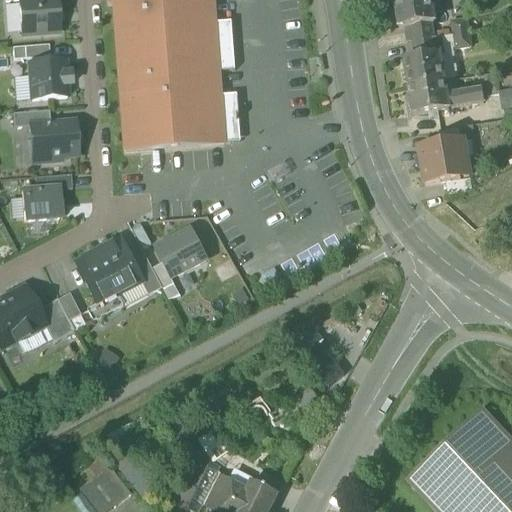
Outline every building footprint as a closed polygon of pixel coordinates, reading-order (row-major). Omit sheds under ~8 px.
[(115,7),(126,155),(224,147),(224,146),(231,146),(229,123),(222,123),(220,99),(218,75),(235,74),(231,25),(215,27),(212,0),(107,0),(108,7),(115,7)] [(435,25),(430,0),(416,0),(394,4),(398,23),(399,31),(410,29),(432,26),(435,25)] [(18,4),(20,38),(59,36),(56,1),(40,2),(18,4)] [(451,25),(453,39),(469,36),(467,23),(451,25)] [(410,29),(413,45),(434,42),(432,32),(433,32),(432,26),(410,29)] [(471,50),(469,36),(453,39),(455,52),(471,50)] [(440,58),(444,83),(458,81),(454,53),(455,52),(453,39),(445,40),(447,51),(443,51),(444,58),(440,58)] [(445,40),(434,42),(413,45),(415,61),(440,57),(440,58),(444,58),(443,51),(447,51),(445,40)] [(12,63),(48,61),(48,49),(11,51),(12,63)] [(405,70),(409,91),(444,85),(444,83),(440,58),(440,57),(415,61),(404,63),(405,70)] [(64,77),(63,65),(28,68),(29,80),(31,104),(66,101),(65,89),(70,88),(70,77),(64,77)] [(484,79),(487,100),(499,98),(499,95),(496,77),(484,79)] [(511,78),(501,80),(503,94),(511,92),(511,78)] [(31,104),(29,80),(12,81),(14,105),(31,104)] [(449,113),(449,111),(447,99),(444,85),(409,91),(413,118),(449,113)] [(511,92),(503,94),(499,95),(499,98),(502,112),(503,112),(511,110),(511,92)] [(481,94),(465,96),(467,108),(483,106),(481,94)] [(449,111),(467,108),(465,96),(447,99),(449,111)] [(229,123),(231,146),(241,145),(237,98),(220,99),(222,123),(229,123)] [(511,110),(503,112),(505,123),(511,122),(511,110)] [(12,117),(13,132),(29,130),(29,129),(49,128),(48,115),(12,117)] [(46,162),(47,166),(62,165),(61,161),(76,160),(73,126),(49,128),(29,129),(29,130),(32,163),(46,162)] [(437,136),(439,147),(454,144),(463,143),(461,132),(437,136)] [(419,150),(422,170),(466,162),(464,145),(454,147),(454,144),(439,147),(419,150)] [(469,180),(466,162),(422,170),(425,190),(446,186),(461,184),(460,181),(469,180)] [(59,192),(59,194),(71,193),(70,179),(34,182),(35,194),(59,192)] [(446,186),(448,198),(464,196),(471,192),(469,182),(461,184),(446,186)] [(27,225),(27,227),(29,227),(47,225),(57,224),(57,222),(61,222),(59,194),(59,192),(35,194),(21,195),(21,203),(23,222),(23,225),(27,225)] [(23,222),(21,203),(9,203),(11,222),(23,222)] [(47,234),(47,225),(29,227),(29,236),(47,234)] [(206,263),(191,234),(156,253),(163,266),(171,282),(206,263)] [(76,266),(98,308),(117,298),(142,286),(143,285),(133,266),(121,243),(76,266)] [(147,296),(148,299),(162,292),(151,272),(145,260),(133,266),(143,285),(142,286),(147,296)] [(163,266),(151,272),(162,292),(168,304),(179,298),(171,282),(163,266)] [(117,298),(123,309),(147,296),(142,286),(117,298)] [(238,312),(250,306),(242,292),(231,298),(238,312)] [(43,329),(44,328),(36,314),(26,294),(5,306),(4,304),(0,305),(0,350),(13,344),(14,346),(28,339),(27,337),(43,329)] [(372,335),(387,301),(376,296),(361,330),(372,335)] [(58,304),(69,325),(82,319),(70,298),(58,304)] [(123,309),(117,298),(98,308),(88,313),(93,324),(123,309)] [(57,303),(36,314),(44,328),(43,329),(52,345),(52,346),(74,335),(69,325),(58,304),(57,303)] [(22,360),(52,345),(43,329),(27,337),(28,339),(14,346),(22,360)] [(326,391),(344,377),(323,349),(305,363),(326,391)] [(104,352),(95,367),(110,376),(120,361),(104,352)] [(408,484),(425,502),(498,433),(482,415),(408,484)] [(511,511),(511,447),(498,433),(425,502),(434,511),(511,511)] [(227,457),(212,434),(197,443),(212,467),(227,457)] [(125,448),(109,461),(145,504),(161,491),(125,448)] [(186,489),(195,494),(206,472),(197,467),(186,489)] [(107,502),(114,510),(131,497),(109,470),(92,483),(107,502)] [(234,473),(229,484),(247,493),(251,484),(252,482),(234,473)] [(210,511),(271,511),(278,498),(251,484),(247,493),(229,484),(219,478),(204,509),(210,511)] [(112,511),(114,510),(92,483),(79,494),(80,495),(94,511),(112,511)] [(188,508),(194,511),(196,511),(206,495),(197,490),(188,508)] [(94,511),(80,495),(70,504),(76,511),(94,511)]
